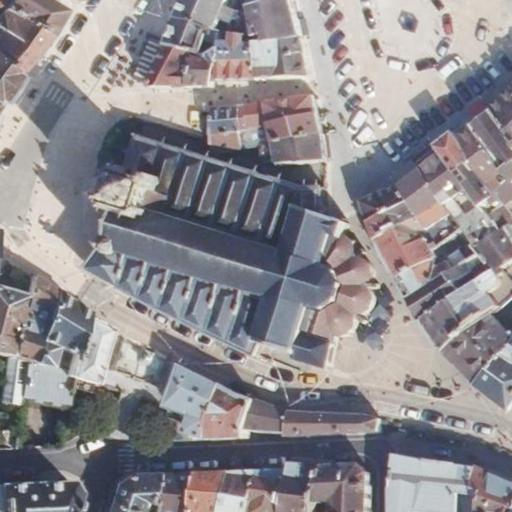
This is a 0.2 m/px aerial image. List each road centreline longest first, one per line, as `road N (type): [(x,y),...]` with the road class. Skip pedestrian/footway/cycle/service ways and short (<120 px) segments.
road 1 (residential): [(511,449),(274,387),(120,311),(0,216)]
road 2 (residential): [(106,462),(380,447),(380,511)]
road 3 (residential): [(333,0),(351,112),(369,124),(392,120),(488,51)]
road 4 (residential): [(115,0),(0,185)]
